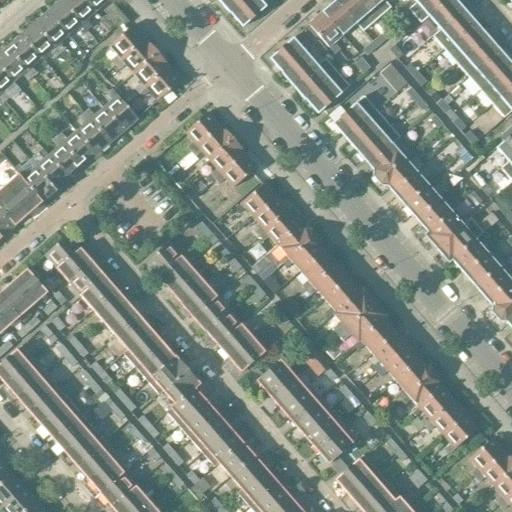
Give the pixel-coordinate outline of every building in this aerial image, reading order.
[(96,12),(85,0),(60,0),(60,1),(87,31),(91,27),(85,21),(96,12)] [(108,0),(85,0),(96,12),(109,1),(108,0)] [(217,0),(217,1),(229,15),(230,14),(245,0),(217,0)] [(258,0),(245,0),(230,14),(242,28),(265,8),(258,0)] [(357,0),(336,0),(335,1),(356,25),(362,33),(376,21),(357,0)] [(357,0),(376,21),(390,9),(382,0),(357,0)] [(447,0),(419,0),(416,4),(409,9),(408,11),(420,24),(428,17),(447,0)] [(447,0),(428,17),(440,31),(463,11),(453,0),(447,0)] [(87,31),(60,1),(60,2),(48,13),(67,36),(76,29),(81,35),(87,31)] [(335,1),(321,14),(341,37),(356,25),(335,1)] [(400,17),(408,11),(409,9),(405,4),(395,12),(400,17)] [(474,24),(463,11),(440,31),(432,38),(443,51),(474,24)] [(67,36),(48,13),(34,24),(59,55),(64,51),(58,44),(67,36)] [(341,37),(321,14),(308,25),(308,26),(317,36),(334,56),(339,51),(333,44),(341,37)] [(59,55),(34,24),(20,36),(40,60),(49,52),(55,59),(59,55)] [(474,24),(443,51),(455,65),(486,37),(474,24)] [(114,66),(144,40),(132,26),(124,33),(117,39),(109,47),(117,56),(110,62),(114,66)] [(308,26),(303,31),(312,41),(317,36),(308,26)] [(113,34),(117,39),(124,33),(120,28),(113,34)] [(40,60),(20,36),(7,48),(32,78),(37,74),(31,68),(40,60)] [(380,36),(371,43),(376,49),(385,41),(380,36)] [(486,37),(455,65),(467,78),(498,51),(486,37)] [(132,74),(156,54),(144,40),(114,66),(118,71),(125,66),(132,74)] [(270,60),(281,73),(304,53),(293,40),(270,60)] [(325,51),(317,42),(312,46),(320,55),(325,51)] [(376,49),(371,43),(362,52),(367,57),(376,49)] [(402,56),(394,47),(389,51),(397,60),(402,56)] [(39,86),(32,78),(7,48),(0,53),(0,68),(13,83),(22,76),(27,82),(34,90),(39,86)] [(498,51),(467,78),(479,92),(510,64),(498,51)] [(304,53),(281,73),(281,74),(293,88),(317,67),(304,53)] [(156,54),(132,74),(140,84),(134,90),(138,94),(168,68),(156,54)] [(417,58),(409,65),(405,69),(412,78),(417,74),(425,67),(417,58)] [(325,60),(317,67),(293,88),(305,102),(305,101),(337,74),(325,60)] [(363,74),(368,69),(360,60),(355,65),(363,74)] [(511,66),(510,64),(479,92),(490,105),(511,86),(511,66)] [(390,66),(380,75),(386,81),(396,73),(390,66)] [(13,83),(0,68),(0,95),(5,102),(10,98),(4,91),(13,83)] [(168,68),(138,94),(142,99),(148,93),(156,102),(180,82),(168,68)] [(337,74),(305,101),(317,115),(349,88),(337,74)] [(425,83),(417,74),(412,78),(420,88),(425,83)] [(511,86),(490,105),(503,119),(511,112),(511,111),(511,86)] [(418,98),(410,89),(406,94),(413,102),(418,98)] [(112,101),(102,110),(122,133),(137,120),(111,90),(106,94),(112,101)] [(430,99),(436,106),(441,101),(435,94),(430,99)] [(332,125),(344,138),(375,111),(363,97),(344,114),(333,124),(332,125)] [(418,98),(413,102),(421,112),(426,107),(418,98)] [(449,110),(441,101),(436,106),(444,115),(449,110)] [(338,108),(328,117),(333,124),(344,114),(338,108)] [(88,110),(83,115),(109,145),(122,133),(102,110),(94,117),(88,110)] [(375,111),(344,138),(356,152),(387,125),(375,111)] [(201,119),(184,134),(190,141),(192,143),(186,148),(190,153),(219,127),(208,114),(202,118),(201,119)] [(109,145),(83,115),(79,118),(84,125),(75,133),(95,157),(109,145)] [(442,126),(434,116),(429,121),(437,130),(442,126)] [(465,128),(457,119),(452,123),(460,133),(465,128)] [(387,125),(356,152),(368,166),(391,146),(399,139),(387,125)] [(219,127),(190,153),(195,158),(201,153),(208,161),(232,141),(220,127),(219,127)] [(501,136),(505,141),(511,134),(511,130),(510,128),(501,136)] [(479,131),(472,137),(468,133),(463,137),(472,146),(476,142),(484,136),(479,131)] [(61,134),(56,138),(82,168),(95,157),(75,133),(66,140),(61,134)] [(511,134),(505,141),(496,149),(508,163),(511,159),(511,134)] [(82,168),(56,138),(51,142),(57,149),(48,157),(68,180),(69,180),(69,179),(82,168)] [(232,141),(208,161),(216,170),(210,175),(214,180),(244,154),(233,142),(232,141)] [(391,146),(368,166),(373,171),(372,178),(376,182),(403,159),(391,146)] [(460,160),(467,154),(466,153),(463,149),(455,155),(460,160)] [(43,161),(35,168),(55,192),(68,180),(48,157),(42,150),(37,154),(43,161)] [(412,151),(403,159),(376,182),(380,187),(387,187),(392,193),(415,173),(407,164),(417,156),(412,151)] [(190,153),(177,165),(184,172),(197,161),(195,158),(190,153)] [(244,154),(214,180),(218,185),(224,180),(232,189),(251,173),(256,169),(244,155),(244,154)] [(464,166),(472,159),(467,154),(460,160),(464,166)] [(511,159),(508,163),(500,170),(511,184),(511,183),(511,159)] [(175,167),(166,174),(169,177),(177,170),(175,167)] [(55,192),(35,168),(26,175),(21,169),(16,173),(18,175),(22,179),(42,203),(55,192)] [(423,181),(415,173),(392,193),(404,207),(424,189),(436,178),(432,173),(423,181)] [(42,203),(22,179),(18,175),(3,187),(27,216),(41,204),(42,203)] [(471,179),(479,188),(484,184),(476,175),(471,179)] [(436,178),(424,189),(404,207),(416,220),(439,200),(431,191),(440,183),(436,178)] [(199,181),(185,194),(191,201),(205,188),(199,181)] [(252,219),(275,198),(263,184),(234,210),(238,215),(244,209),(252,219)] [(484,184),(479,188),(487,197),(491,193),(484,184)] [(27,216),(3,187),(0,190),(0,210),(14,227),(27,216)] [(480,203),(472,194),(467,198),(475,207),(480,203)] [(275,198),(252,219),(260,228),(254,233),(258,238),(288,212),(275,198)] [(439,200),(416,220),(427,233),(450,213),(460,205),(455,200),(446,208),(439,200)] [(500,202),(494,206),(502,215),(507,211),(500,202)] [(14,227),(0,210),(0,238),(0,239),(14,227)] [(511,223),(511,216),(507,211),(502,215),(510,224),(511,223)] [(288,212),(258,238),(262,243),(268,237),(276,246),(279,243),(299,226),(288,212)] [(450,213),(427,233),(424,236),(436,250),(462,226),(450,213)] [(487,230),(496,222),(492,217),(483,224),(487,230)] [(470,219),(462,226),(436,250),(448,264),(451,261),(475,241),(483,233),(470,219)] [(196,228),(204,237),(209,232),(201,223),(196,228)] [(299,226),(279,243),(276,246),(283,255),(277,260),(282,266),(315,237),(310,232),(304,231),(299,226)] [(209,232),(204,237),(212,246),(217,242),(209,232)] [(484,232),(483,233),(475,241),(451,261),(463,274),(486,254),(479,245),(488,237),(484,232)] [(67,236),(44,256),(57,271),(80,250),(67,236)] [(315,237),(282,266),(286,270),(292,264),(300,274),(323,253),(318,248),(319,241),(315,237)] [(168,244),(145,264),(157,278),(180,258),(168,244)] [(91,263),(80,250),(57,271),(68,284),(91,263)] [(219,254),(227,264),(232,259),(224,250),(219,254)] [(323,253),(300,274),(307,282),(301,287),(306,293),(335,267),(323,253)] [(486,254),(463,274),(475,288),(498,268),(486,254)] [(180,258),(157,278),(169,291),(192,271),(180,258)] [(263,258),(253,267),(264,281),(275,272),(263,258)] [(240,268),(232,259),(227,264),(235,273),(240,268)] [(80,298),(103,278),(91,263),(68,284),(62,289),(74,302),(80,297),(80,298)] [(335,267),(306,293),(309,297),(316,291),(323,300),(346,280),(335,267)] [(498,268),(475,288),(487,302),(510,281),(498,268)] [(33,269),(28,273),(36,282),(41,278),(33,269)] [(26,271),(12,283),(32,307),(46,294),(36,282),(28,273),(26,271)] [(203,284),(192,271),(169,291),(180,305),(203,284)] [(271,275),(264,281),(275,294),(282,288),(271,275)] [(115,291),(103,278),(80,298),(92,311),(115,291)] [(244,282),(251,291),(256,287),(249,278),(244,282)] [(42,283),(50,292),(55,288),(47,279),(42,283)] [(346,280),(323,300),(330,309),(324,314),(329,319),(332,315),(358,294),(358,293),(346,280)] [(511,283),(510,281),(487,302),(491,307),(491,313),(495,318),(511,302),(511,283)] [(12,283),(0,293),(0,296),(19,318),(32,307),(12,283)] [(203,284),(180,305),(192,319),(216,299),(203,284)] [(256,287),(251,291),(260,300),(264,296),(256,287)] [(358,294),(332,315),(339,323),(331,330),(337,336),(374,304),(361,290),(358,293),(358,294)] [(127,304),(115,291),(92,311),(104,325),(127,304)] [(52,297),(60,306),(65,302),(57,293),(52,297)] [(0,296),(0,324),(5,330),(19,318),(0,296)] [(216,299),(192,319),(204,333),(228,312),(216,299)] [(511,302),(495,318),(499,323),(505,323),(510,328),(511,326),(511,302)] [(56,309),(51,304),(42,312),(47,317),(56,309)] [(127,304),(104,325),(115,338),(139,318),(127,304)] [(374,304),(337,336),(342,342),(350,335),(357,343),(382,321),(386,318),(374,304)] [(267,309),(275,318),(280,314),(272,305),(267,309)] [(228,312),(204,333),(205,332),(217,346),(240,326),(228,312)] [(288,323),(280,314),(275,318),(283,327),(288,323)] [(35,318),(26,326),(30,331),(39,323),(35,318)] [(139,318),(115,338),(127,351),(127,352),(151,332),(139,318)] [(56,319),(51,323),(59,332),(64,328),(56,319)] [(382,321),(357,343),(353,347),(357,352),(363,346),(370,354),(393,334),(382,321)] [(21,339),(30,331),(26,326),(17,334),(21,339)] [(240,326),(217,346),(229,360),(252,339),(240,326)] [(44,327),(39,331),(47,340),(52,336),(44,327)] [(151,332),(127,352),(127,351),(122,355),(134,369),(162,345),(151,332)] [(393,334),(370,354),(378,363),(372,368),(376,373),(405,348),(393,334)] [(66,341),(74,350),(79,345),(71,336),(66,341)] [(252,339),(229,360),(240,373),(264,353),(252,339)] [(318,353),(306,339),(294,350),(306,364),(318,353)] [(7,342),(0,348),(0,352),(3,355),(12,347),(7,342)] [(79,345),(74,350),(82,359),(87,354),(79,345)] [(162,345),(134,369),(146,383),(174,358),(162,345)] [(56,350),(63,359),(64,359),(69,355),(61,346),(56,350)] [(20,347),(0,364),(0,380),(5,386),(32,361),(20,347)] [(405,348),(376,373),(381,378),(387,373),(394,382),(418,362),(405,348)] [(318,353),(306,364),(317,377),(330,367),(318,353)] [(77,364),(69,355),(64,359),(72,368),(77,364)] [(174,358),(146,383),(158,396),(162,392),(186,372),(174,358)] [(32,361),(5,386),(17,399),(44,375),(32,361)] [(263,376),(258,381),(256,382),(268,396),(291,376),(279,362),(263,376)] [(418,362),(394,382),(402,390),(396,396),(400,400),(433,372),(429,367),(422,367),(418,362)] [(90,368),(98,377),(103,372),(95,363),(90,368)] [(249,371),(258,381),(263,376),(254,367),(249,371)] [(304,372),(312,381),(317,377),(309,368),(304,372)] [(331,382),(336,378),(328,369),(323,373),(331,382)] [(79,376),(87,386),(92,381),(84,372),(79,376)] [(111,381),(103,372),(98,377),(106,386),(111,381)] [(186,372),(162,392),(174,405),(193,389),(193,390),(199,386),(186,372)] [(433,372),(400,400),(404,405),(410,400),(418,409),(441,388),(436,383),(437,377),(433,372)] [(44,375),(17,399),(28,413),(56,389),(44,375)] [(291,376),(268,396),(280,409),(303,389),(291,376)] [(92,381),(87,386),(95,395),(100,391),(92,381)] [(308,385),(303,389),(280,409),(293,424),(320,399),(308,385)] [(338,391),(346,400),(351,396),(343,387),(338,391)] [(441,388),(418,409),(425,417),(419,423),(423,428),(429,422),(453,402),(441,388)] [(56,389),(28,413),(40,426),(68,402),(56,389)] [(193,389),(174,405),(165,413),(177,427),(205,403),(193,390),(193,389)] [(114,395),(122,404),(127,400),(119,391),(114,395)] [(98,407),(94,411),(102,421),(111,413),(103,404),(108,399),(104,395),(94,403),(98,407)] [(351,396),(346,400),(354,409),(359,405),(351,396)] [(103,404),(111,413),(116,408),(108,399),(103,404)] [(320,399),(293,424),(304,437),(332,413),(320,399)] [(127,400),(122,404),(130,413),(135,409),(127,400)] [(68,402),(40,426),(52,440),(79,415),(68,402)] [(453,402),(429,422),(423,428),(428,432),(434,427),(441,436),(464,415),(453,402)] [(205,403),(177,427),(189,441),(217,417),(205,403)] [(116,408),(111,413),(119,422),(124,417),(116,408)] [(332,413),(304,437),(316,450),(343,426),(332,413)] [(370,428),(375,423),(367,414),(362,418),(370,428)] [(79,415),(52,440),(64,453),(92,429),(79,415)] [(464,415),(441,436),(450,445),(443,450),(448,455),(477,430),(464,415)] [(137,421),(145,430),(150,426),(142,417),(137,421)] [(217,417),(189,441),(201,455),(229,431),(217,417)] [(417,420),(412,424),(418,432),(423,428),(419,423),(417,420)] [(126,430),(134,440),(139,435),(131,426),(126,430)] [(150,426),(145,430),(153,439),(158,435),(150,426)] [(343,426),(316,450),(328,464),(356,440),(343,426)] [(92,429),(64,453),(76,467),(103,443),(92,429)] [(229,431),(201,455),(213,468),(218,464),(241,444),(229,431)] [(139,435),(134,440),(142,449),(147,444),(139,435)] [(474,479),(503,454),(504,453),(491,439),(468,460),(476,468),(470,474),(474,479)] [(385,444),(393,454),(398,449),(390,440),(385,444)] [(103,443),(76,467),(87,480),(115,456),(103,443)] [(241,444),(218,464),(229,477),(252,457),(241,444)] [(161,449),(169,458),(174,454),(166,445),(161,449)] [(154,463),(159,458),(151,449),(146,453),(154,463)] [(398,449),(393,454),(401,463),(406,458),(398,449)] [(503,454),(474,479),(478,484),(484,478),(492,487),(511,470),(511,461),(504,453),(503,454)] [(174,454),(169,458),(177,467),(182,463),(174,454)] [(115,456),(87,480),(99,494),(99,495),(123,474),(127,470),(115,456)] [(252,457),(229,477),(223,482),(235,496),(236,495),(264,471),(252,457)] [(334,481),(346,494),(374,470),(362,457),(334,481)] [(0,462),(0,486),(12,476),(0,462)] [(162,471),(170,480),(175,476),(167,467),(162,471)] [(374,470),(346,494),(359,509),(387,485),(374,470)] [(511,470),(492,487),(500,496),(494,501),(498,506),(511,494),(511,470)] [(264,471),(236,495),(249,509),(276,485),(264,471)] [(198,481),(190,472),(185,477),(193,486),(198,481)] [(408,479),(412,484),(422,476),(417,472),(408,479)] [(208,473),(198,481),(193,486),(201,495),(209,488),(206,484),(212,478),(208,473)] [(123,474),(99,495),(111,508),(135,488),(123,474)] [(12,476),(0,486),(0,509),(23,489),(12,476)] [(183,485),(175,476),(170,480),(178,489),(183,485)] [(422,476),(412,484),(417,489),(426,481),(422,476)] [(276,485),(249,509),(251,511),(272,511),(288,498),(276,485)] [(387,485),(359,509),(361,511),(380,511),(398,497),(387,485)] [(135,488),(111,508),(114,511),(133,511),(146,501),(135,488)] [(23,489),(0,509),(0,511),(24,511),(35,503),(23,489)] [(511,494),(498,506),(502,511),(509,506),(511,509),(511,494)] [(433,499),(441,508),(446,504),(438,495),(433,499)] [(398,497),(380,511),(408,511),(410,511),(398,497)] [(299,511),(288,498),(272,511),(299,511)] [(214,499),(209,503),(216,511),(222,508),(214,499)] [(155,511),(146,501),(133,511),(155,511)] [(42,511),(35,503),(24,511),(42,511)]
